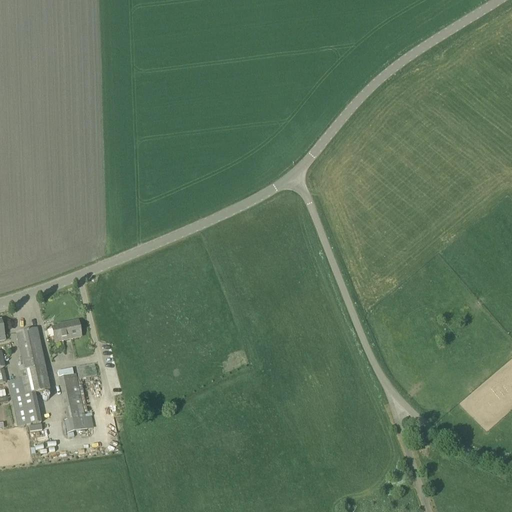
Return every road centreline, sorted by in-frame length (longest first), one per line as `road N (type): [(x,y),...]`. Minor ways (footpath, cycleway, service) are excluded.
road 1 (unclassified): [(511,475),(433,440),(392,398),(296,175)]
road 2 (unclassified): [(0,305),(233,210),(296,175)]
road 3 (unclassified): [(296,175),(375,82),(501,0)]
